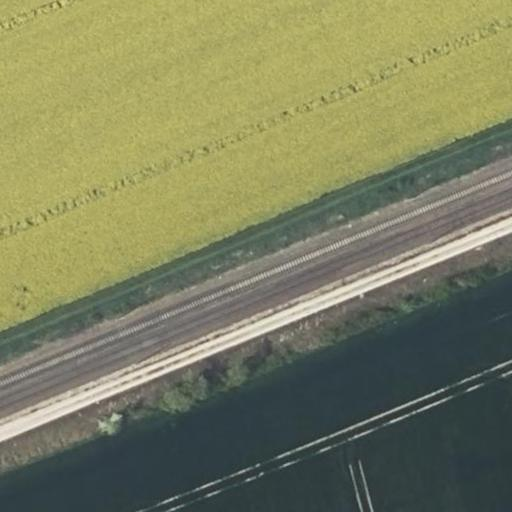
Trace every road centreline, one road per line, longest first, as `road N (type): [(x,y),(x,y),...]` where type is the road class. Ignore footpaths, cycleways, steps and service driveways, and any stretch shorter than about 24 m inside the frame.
road 1 (track): [(511,220),(0,432)]
road 2 (track): [(0,334),(511,123)]
